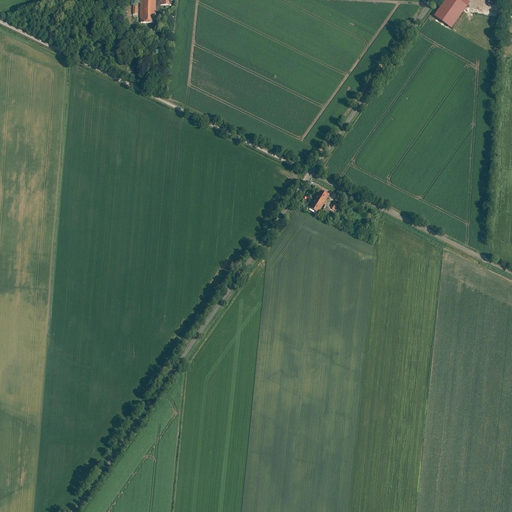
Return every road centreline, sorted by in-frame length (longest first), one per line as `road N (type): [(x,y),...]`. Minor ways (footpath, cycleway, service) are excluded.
road 1 (unclassified): [(74,511),(311,173)]
road 2 (unclassified): [(511,273),(311,173)]
road 3 (unclassified): [(311,173),(436,0)]
road 4 (unclassified): [(163,101),(0,21)]
